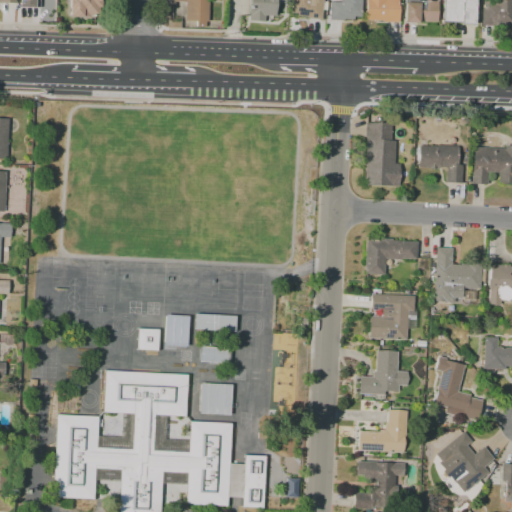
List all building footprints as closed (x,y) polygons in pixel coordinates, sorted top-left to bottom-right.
[(40,0),(40,8),(19,7),(19,0),(40,0)] [(66,16),(66,0),(100,0),(100,17),(66,16)] [(206,27),(197,27),(197,21),(189,21),(189,11),(186,11),(186,2),(173,1),(173,0),(208,0),(208,22),(206,21),(206,27)] [(285,0),(285,3),(278,3),(277,7),(276,7),(275,16),(265,15),(265,22),(249,20),(250,0),(285,0)] [(323,0),(322,20),(307,18),(307,17),(297,16),(297,13),(290,13),(291,0),(323,0)] [(344,21),(329,20),(330,2),(340,2),(340,0),(361,0),(361,17),(354,17),(354,20),(344,19),(344,21)] [(399,0),(399,22),(382,22),(382,21),(366,20),(366,0),(399,0)] [(437,0),(437,22),(419,21),(418,23),(404,23),(404,0),(437,0)] [(475,0),(475,24),(461,24),(461,22),(444,22),(444,0),(475,0)] [(497,26),(481,25),(481,9),(483,9),(483,1),(494,1),(494,0),(511,0),(511,25),(497,25),(497,26)] [(0,117),(9,118),(7,159),(0,158),(0,117)] [(365,122),(393,124),(391,164),(398,164),(397,187),(362,185),(365,122)] [(473,147),(504,149),(504,145),(511,145),(511,184),(497,184),(498,173),(487,172),(486,184),(471,183),(473,147)] [(418,146),(457,147),(456,164),(461,164),(461,183),(446,182),(446,168),(418,167),(418,146)] [(0,223),(10,224),(9,240),(0,239),(0,223)] [(367,239),(415,242),(414,261),(383,259),(382,275),(365,274),(367,239)] [(435,295),(432,295),(435,248),(451,249),(450,264),(480,266),(478,289),(462,288),(461,304),(435,303),(435,295)] [(511,292),(499,292),(498,304),(488,303),(489,291),(491,265),(511,266),(511,292)] [(371,294),(416,296),(414,321),(407,320),(406,341),(369,339),(371,294)] [(200,316),(239,317),(239,333),(200,331),(200,316)] [(161,352),(140,351),(140,331),(161,330),(161,352)] [(484,338),(496,339),(495,346),(511,347),(511,379),(510,379),(511,367),(504,367),(504,372),(482,371),(484,338)] [(200,362),(200,349),(234,350),(234,362),(200,362)] [(375,351),(398,352),(397,371),(407,372),(407,385),(396,385),(395,396),(358,395),(358,376),(372,377),(372,372),(374,372),(375,351)] [(439,356),(446,358),(445,360),(464,366),(457,391),(481,399),(474,422),(444,413),(446,409),(431,405),(441,372),(435,370),(439,356)] [(63,416),(101,419),(101,445),(135,447),(136,414),(110,413),(110,374),(190,377),(188,416),(161,416),(160,451),(194,453),(194,425),(234,426),(233,504),(190,503),(191,479),(169,479),(167,511),(124,511),(124,474),(102,473),(99,501),(60,500),(63,416)] [(205,385),(205,414),(233,416),(233,386),(205,385)] [(387,410),(403,411),(402,453),(356,451),(357,432),(379,433),(379,430),(383,430),(384,423),(386,423),(387,410)] [(433,453),(462,431),(469,441),(465,444),(473,454),(483,447),(492,459),(484,466),(489,473),(461,494),(437,463),(440,461),(433,453)] [(247,456),(266,456),(264,504),(247,504),(247,456)] [(356,462),(403,464),(403,478),(355,476),(356,462)] [(501,463),(511,463),(511,503),(503,503),(504,481),(500,481),(501,463)] [(354,493),(400,494),(400,510),(354,509),(354,493)]
